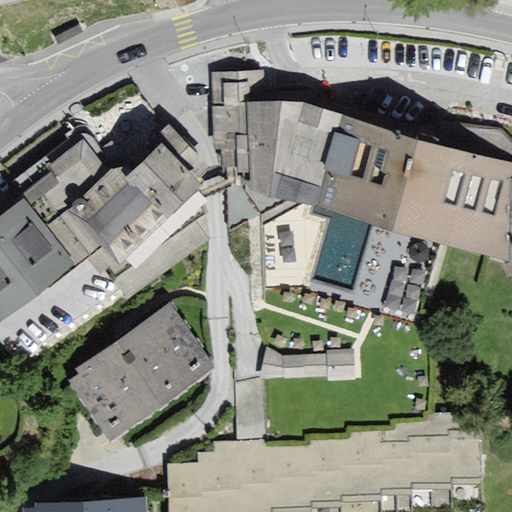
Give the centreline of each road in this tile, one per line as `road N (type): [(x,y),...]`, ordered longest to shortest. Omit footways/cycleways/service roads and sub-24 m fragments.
road 1 (tertiary): [(27,112),(139,46),(279,9)]
road 2 (tertiary): [(279,9),(356,4),(511,28)]
